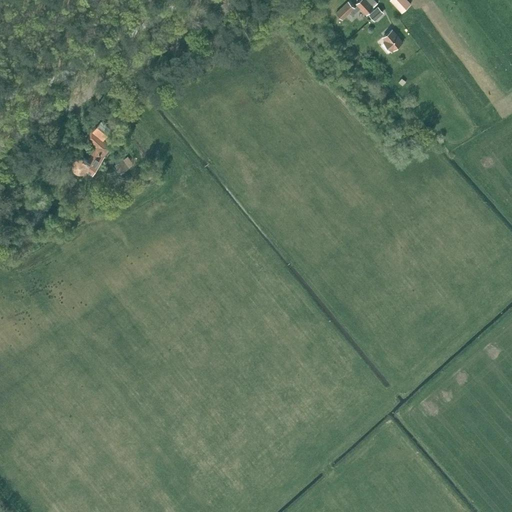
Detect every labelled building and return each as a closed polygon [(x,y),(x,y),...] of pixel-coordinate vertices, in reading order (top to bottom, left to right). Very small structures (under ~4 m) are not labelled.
[(353,14),(360,8),(366,14),(374,7),(367,0),(359,0),(356,3),(357,4),(354,7),(348,1),(336,12),(343,19),(351,12),(353,14)] [(407,0),(391,0),(402,11),(411,3),(407,0)] [(384,12),(381,9),(378,6),(369,14),(375,21),(384,12)] [(393,28),(382,37),(392,48),(402,40),(393,28)] [(73,162),(72,164),(72,166),(73,167),(73,169),(75,171),(77,172),(78,172),(80,173),(82,172),(85,171),(87,170),(87,169),(93,173),(105,156),(106,157),(114,148),(104,139),(112,129),(101,121),(88,139),(95,146),(88,161),(84,159),(82,158),(80,158),(79,157),(77,158),(74,160),(73,161),(73,162)] [(118,151),(110,158),(117,167),(114,169),(118,175),(121,173),(133,164),(128,155),(123,158),(118,151)]
